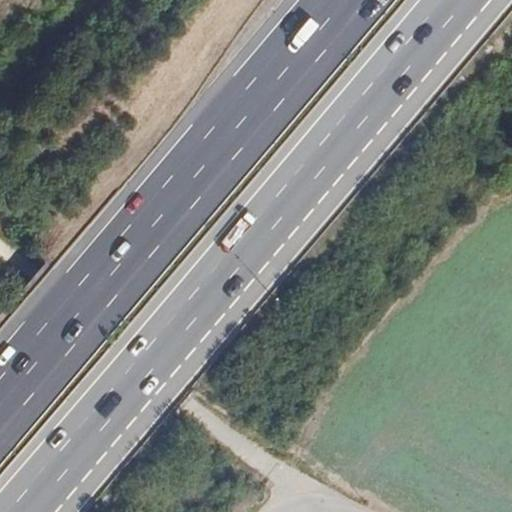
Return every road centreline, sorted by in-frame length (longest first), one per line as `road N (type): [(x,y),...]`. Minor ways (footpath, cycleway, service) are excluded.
road 1 (motorway): [(32,511),(468,0)]
road 2 (motorway): [(345,0),(0,406)]
